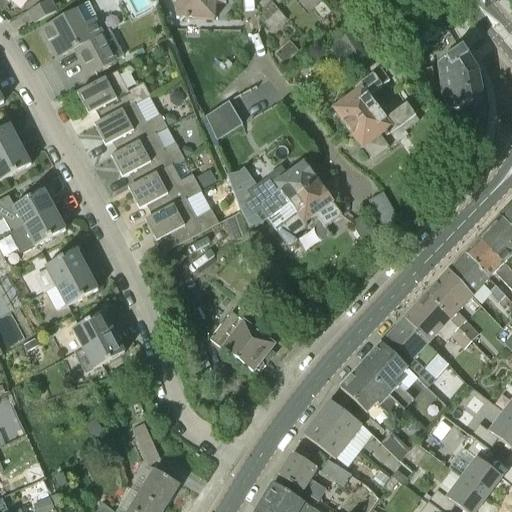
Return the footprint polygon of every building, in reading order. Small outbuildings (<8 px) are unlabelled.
[(176,0),(175,19),(214,21),(215,5),(225,5),(225,0),(176,0)] [(56,13),(50,1),(28,13),(34,25),(56,13)] [(286,21),(271,4),(262,12),(263,13),(261,21),(271,33),(286,21)] [(82,63),(100,54),(110,48),(109,47),(113,41),(108,31),(102,34),(95,20),(85,26),(78,13),(42,32),(57,60),(75,50),(82,63)] [(354,35),(336,48),(351,66),(367,54),(360,45),(361,44),(354,35)] [(283,64),(296,52),(290,45),(277,57),(283,64)] [(387,57),(381,48),(376,51),(382,61),(387,57)] [(462,119),(462,129),(482,133),(485,113),(484,109),(486,109),(484,97),(482,97),(481,91),(483,90),(481,79),(479,79),(478,74),(462,50),(445,61),(436,66),(442,112),(460,108),(462,119)] [(333,111),(348,132),(378,110),(368,97),(388,82),(376,66),(368,72),(372,77),(353,90),(356,94),(333,111)] [(91,115),(95,113),(100,123),(134,105),(135,107),(150,99),(143,85),(128,93),(117,74),(117,73),(79,94),(91,115)] [(107,147),(112,145),(117,155),(166,129),(160,117),(145,125),(135,107),(134,105),(100,123),(96,126),(107,147)] [(230,115),(224,106),(205,118),(211,128),(230,115)] [(372,163),(406,138),(403,133),(418,122),(406,106),(386,121),(378,110),(348,132),(362,151),(363,150),(372,163)] [(167,116),(162,119),(167,128),(177,123),(175,119),(173,118),(167,116)] [(0,131),(0,156),(19,146),(9,127),(0,131)] [(172,167),(183,161),(166,129),(117,155),(113,157),(124,179),(129,176),(134,187),(172,167)] [(19,146),(0,156),(0,183),(30,167),(19,146)] [(184,147),(179,150),(184,160),(194,155),(192,150),(190,149),(184,147)] [(270,219),(318,183),(304,164),(287,177),(280,168),(268,177),(269,178),(247,194),(251,199),(244,205),(251,215),(261,208),(270,219)] [(146,208),(151,218),(185,200),(200,192),(192,177),(181,183),(172,167),(134,187),(130,189),(141,210),(146,208)] [(205,179),(197,183),(201,191),(209,187),(205,179)] [(316,218),(325,230),(341,218),(332,205),(333,204),(318,183),(270,219),(267,221),(288,250),(297,243),(294,238),(307,228),(305,226),(316,218)] [(11,235),(12,235),(23,229),(54,211),(44,192),(14,208),(9,198),(0,203),(0,220),(0,221),(2,220),(11,235)] [(368,202),(384,230),(398,222),(383,194),(368,202)] [(196,220),(185,200),(151,218),(147,221),(158,242),(165,253),(165,254),(218,225),(211,212),(196,220)] [(511,207),(499,220),(511,233),(511,207)] [(23,229),(33,249),(65,232),(54,211),(23,229)] [(377,240),(363,217),(350,224),(365,248),(377,240)] [(511,233),(499,220),(479,242),(511,276),(511,233)] [(254,240),(268,231),(263,224),(250,233),(254,240)] [(511,293),(511,276),(479,242),(465,256),(489,280),(494,275),(511,293)] [(43,295),(87,272),(76,252),(44,269),(45,271),(34,277),(43,295)] [(473,298),(489,280),(465,256),(448,275),(472,299),(473,298)] [(55,289),(66,309),(97,292),(87,272),(43,295),(55,289)] [(458,315),(472,299),(448,275),(426,298),(449,322),(471,344),(478,337),(458,315)] [(509,302),(495,287),(487,295),(498,306),(502,310),(509,302)] [(464,352),(471,344),(449,322),(426,298),(404,321),(428,347),(438,336),(446,344),(453,339),(464,352)] [(230,303),(225,300),(221,306),(225,309),(230,303)] [(222,352),(223,352),(252,375),(273,348),(263,340),(264,339),(231,314),(209,342),(222,352)] [(82,352),(113,335),(103,315),(71,332),(82,352)] [(413,364),(428,347),(404,321),(387,340),(413,364)] [(82,352),(92,372),(124,355),(113,335),(82,352)] [(35,339),(22,346),(26,354),(39,347),(35,339)] [(396,384),(408,371),(381,346),(359,369),(404,412),(413,402),(398,389),(400,387),(396,384)] [(440,386),(419,366),(408,377),(433,394),(440,386)] [(394,423),(404,412),(359,369),(339,390),(367,417),(377,406),(394,423)] [(349,445),(361,428),(330,403),(316,420),(349,445)] [(511,420),(508,417),(494,437),(484,430),(475,441),(494,456),(503,444),(511,451),(511,420)] [(85,426),(94,441),(103,434),(94,419),(85,426)] [(335,462),(349,445),(316,420),(303,437),(335,462)] [(426,433),(415,423),(405,433),(416,443),(426,433)] [(132,431),(148,469),(159,460),(144,425),(132,431)] [(409,452),(390,434),(380,445),(399,463),(409,452)] [(466,453),(462,451),(447,470),(461,480),(487,499),(502,479),(486,467),(494,456),(475,441),(466,453)] [(310,483),(317,471),(292,455),(277,478),(318,503),(325,492),(310,483)] [(353,478),(328,462),(320,473),(346,489),(353,478)] [(138,495),(164,511),(179,487),(154,471),(138,495)] [(390,479),(397,484),(397,485),(401,487),(406,480),(396,471),(390,479)] [(372,482),(383,490),(390,479),(380,472),(372,482)] [(383,490),(390,495),(397,485),(397,484),(390,479),(383,490)] [(461,480),(446,499),(437,492),(431,499),(428,504),(438,511),(451,511),(456,507),(462,511),(476,511),(487,499),(461,480)] [(314,511),(308,507),(273,486),(257,510),(260,511),(314,511)] [(422,499),(428,504),(431,499),(425,494),(422,499)] [(138,495),(127,511),(163,511),(164,511),(138,495)] [(32,505),(34,511),(54,511),(50,499),(32,505)] [(0,511),(21,511),(20,511),(6,511),(1,501),(0,501),(0,511)] [(112,511),(102,503),(96,511),(112,511)]
